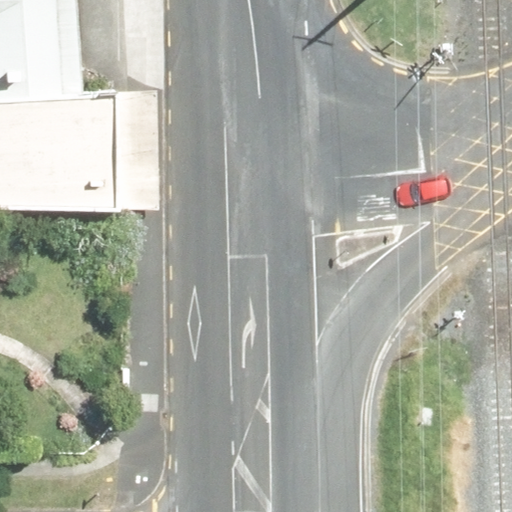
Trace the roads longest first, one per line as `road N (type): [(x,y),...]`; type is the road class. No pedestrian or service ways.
road 1 (tertiary): [(499,150),(253,459)]
road 2 (secondary): [(253,459),(247,174)]
road 3 (tertiary): [(499,150),(425,167),(247,174)]
road 4 (secondary): [(247,174),(238,0)]
